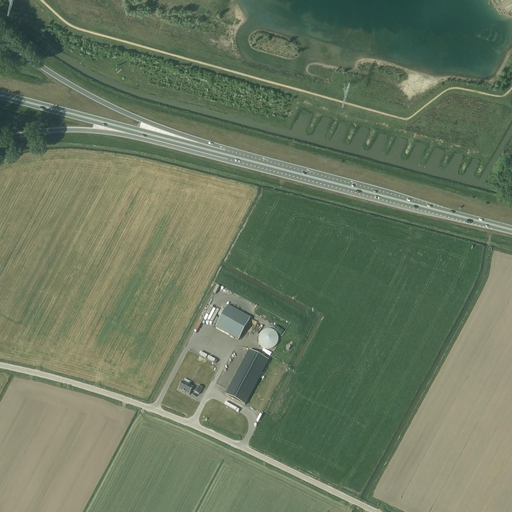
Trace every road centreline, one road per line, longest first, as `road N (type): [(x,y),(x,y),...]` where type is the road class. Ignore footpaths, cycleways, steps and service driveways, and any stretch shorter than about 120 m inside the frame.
road 1 (unclassified): [(376,511),(154,410),(0,365)]
road 2 (trunk): [(511,229),(225,154)]
road 3 (trunk): [(225,154),(78,89),(0,35)]
road 4 (unknown): [(191,425),(229,356),(226,343),(207,330),(193,335),(154,410)]
road 5 (trunk): [(159,137),(0,95)]
road 6 (trunk): [(0,140),(71,129),(159,137)]
